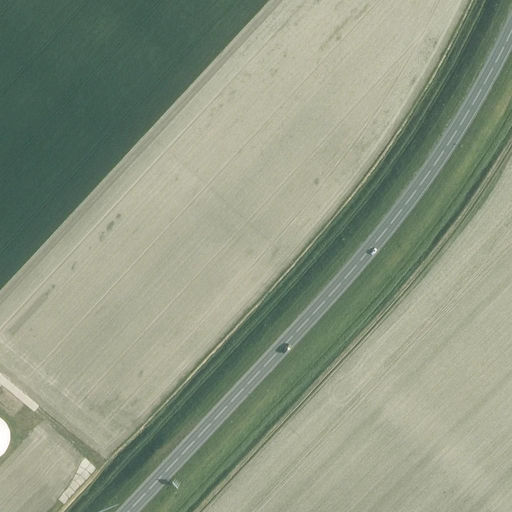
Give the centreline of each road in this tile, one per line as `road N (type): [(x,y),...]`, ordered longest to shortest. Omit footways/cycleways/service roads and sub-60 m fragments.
road 1 (trunk): [(128,511),(383,232),(451,139),(511,29)]
road 2 (track): [(205,511),(418,280),(511,154)]
